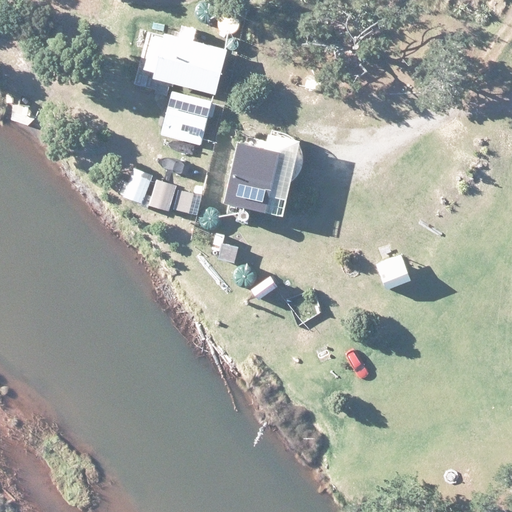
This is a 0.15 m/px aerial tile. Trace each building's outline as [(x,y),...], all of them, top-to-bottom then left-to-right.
[(155,79),(217,94),(228,49),(166,33),(165,38),(153,35),(144,69),(156,72),(155,79)] [(161,135),(200,145),(212,100),(174,90),(161,135)] [(343,127),(303,118),(300,132),(339,141),(343,127)] [(240,142),(225,204),(268,214),(283,152),(240,142)] [(135,168),(124,197),(143,203),(153,175),(135,168)] [(159,179),(151,205),(170,211),(178,184),(159,179)] [(179,189),(174,209),(189,213),(194,192),(179,189)] [(329,252),(347,211),(334,205),(316,246),(329,252)] [(215,232),(212,242),(210,251),(219,253),(218,259),(237,263),(240,248),(223,244),(225,234),(215,232)] [(378,264),(388,289),(412,280),(402,255),(378,264)]
